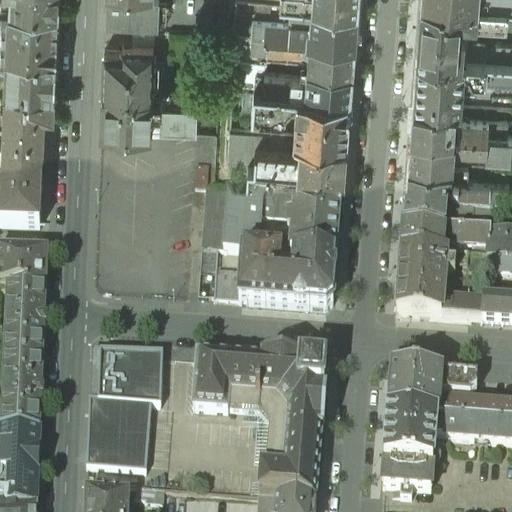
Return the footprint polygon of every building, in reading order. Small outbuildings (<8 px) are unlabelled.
[(58,0),(10,0),(10,6),(58,8),(58,0)] [(106,0),(105,19),(157,21),(158,0),(106,0)] [(357,5),(297,0),(259,0),(258,16),(234,14),(233,29),(234,29),(268,32),(354,38),(357,5)] [(259,0),(234,0),(234,14),(258,16),(259,0)] [(511,4),(449,0),(420,0),(419,27),(458,30),(459,15),(461,13),(466,13),(467,16),(468,16),(511,19),(511,4)] [(10,6),(0,5),(0,49),(7,50),(56,52),(58,8),(10,6)] [(458,30),(419,27),(416,54),(511,61),(511,45),(467,42),(462,42),(463,30),(458,30)] [(268,32),(234,29),(232,57),(267,60),(268,47),(267,46),(268,32)] [(154,31),(133,30),(132,45),(153,45),(154,31)] [(354,38),(268,32),(267,46),(268,47),(302,49),(303,48),(303,44),(309,44),(308,63),(352,66),(354,38)] [(132,45),(122,44),(121,51),(104,50),(102,92),(151,94),(153,45),(132,45)] [(56,52),(7,50),(5,86),(54,88),(56,52)] [(511,61),(416,54),(412,103),(454,106),(460,107),(461,91),(474,92),(475,75),(511,77),(511,61)] [(352,66),(308,63),(306,82),(302,81),(302,76),(301,75),(265,73),(264,87),(350,94),(352,66)] [(54,88),(5,86),(0,203),(0,229),(40,232),(45,110),(53,111),(54,88)] [(264,87),(254,87),(252,110),(281,111),(285,108),(286,102),(288,102),(291,99),(291,96),(297,96),(294,134),(300,135),(347,138),(350,94),(264,87)] [(196,110),(160,108),(161,94),(151,94),(102,92),(101,130),(196,135),(196,110)] [(454,106),(412,103),(410,131),(507,138),(508,123),(459,119),(459,122),(452,122),(454,106)] [(294,134),(228,129),(227,159),(245,160),(254,161),(255,145),(299,148),(300,135),(294,134)] [(507,138),(410,131),(408,161),(449,163),(450,145),(457,146),(457,148),(486,151),(485,158),(511,160),(511,139),(507,138)] [(299,148),(255,145),(254,161),(345,168),(347,138),(300,135),(299,148)] [(254,161),(245,160),(244,178),(293,182),(292,200),(342,204),(345,168),(254,161)] [(449,163),(408,161),(405,194),(507,201),(508,186),(467,182),(468,165),(449,163)] [(208,166),(196,165),(194,190),(206,191),(208,166)] [(219,193),(206,193),(203,235),(225,237),(228,195),(219,194),(219,193)] [(507,201),(405,194),(402,236),(443,240),(443,236),(487,239),(489,218),(508,219),(510,201),(507,201)] [(259,197),(228,195),(225,237),(224,254),(224,255),(244,257),(255,257),(257,230),(257,222),(259,197)] [(292,200),(259,197),(257,222),(285,223),(284,238),(289,238),(288,251),(282,250),(282,247),(277,241),(261,240),(262,230),(257,230),(255,257),(338,264),(342,204),(292,200)] [(225,237),(203,235),(201,253),(216,254),(224,254),(225,237)] [(443,240),(402,236),(400,258),(441,261),(442,252),(481,255),(481,259),(486,260),(486,264),(487,264),(511,266),(511,240),(487,239),(443,236),(443,240)] [(224,254),(216,254),(214,306),(220,306),(224,255),(224,254)] [(244,257),(224,255),(220,306),(240,308),(244,257)] [(47,258),(0,256),(0,292),(7,293),(46,294),(47,258)] [(255,257),(244,257),(240,308),(327,314),(335,308),(338,264),(255,257)] [(441,261),(400,258),(395,322),(481,328),(483,307),(453,305),(452,313),(442,312),(443,290),(453,291),(455,272),(445,271),(446,261),(441,261)] [(486,264),(467,263),(466,273),(469,276),(486,278),(487,264),(486,264)] [(511,266),(487,264),(486,278),(486,280),(511,281),(511,266)] [(497,292),(485,291),(484,301),(496,302),(497,292)] [(7,293),(1,436),(40,438),(46,294),(7,293)] [(511,302),(496,302),(484,301),(483,307),(481,328),(511,329),(511,302)] [(120,357),(100,357),(98,405),(89,405),(87,443),(86,474),(146,479),(152,412),(161,412),(162,359),(123,358),(123,355),(120,355),(120,357)] [(302,369),(261,366),(261,367),(197,362),(193,416),(227,419),(227,416),(258,419),(269,432),(266,475),(261,475),(259,503),(315,507),(321,437),(322,437),(325,397),(324,396),(326,372),(301,370),(302,369)] [(476,383),(392,376),(391,388),(390,387),(388,420),(444,424),(511,429),(511,411),(452,407),(447,412),(437,412),(438,397),(469,400),(475,395),(476,383)] [(444,424),(388,420),(382,492),(401,493),(400,503),(411,504),(411,503),(415,503),(416,494),(430,496),(435,440),(442,441),(443,442),(444,424)] [(511,429),(444,424),(443,442),(445,445),(511,449),(511,429)] [(1,436),(0,435),(0,511),(36,511),(40,438),(1,436)] [(163,495),(136,493),(135,503),(145,504),(145,507),(162,508),(163,495)] [(103,501),(85,500),(84,511),(144,511),(145,507),(145,504),(135,503),(128,503),(115,502),(115,500),(103,499),(103,501)] [(231,502),(207,500),(206,511),(254,511),(255,505),(231,503),(231,502)] [(259,503),(258,503),(257,511),(314,511),(315,507),(259,503)]
